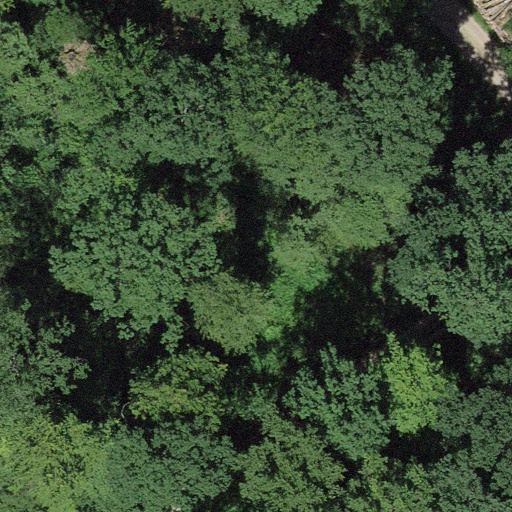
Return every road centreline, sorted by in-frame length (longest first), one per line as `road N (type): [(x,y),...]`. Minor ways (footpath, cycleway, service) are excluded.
road 1 (track): [(155,511),(511,276)]
road 2 (track): [(511,89),(428,0)]
